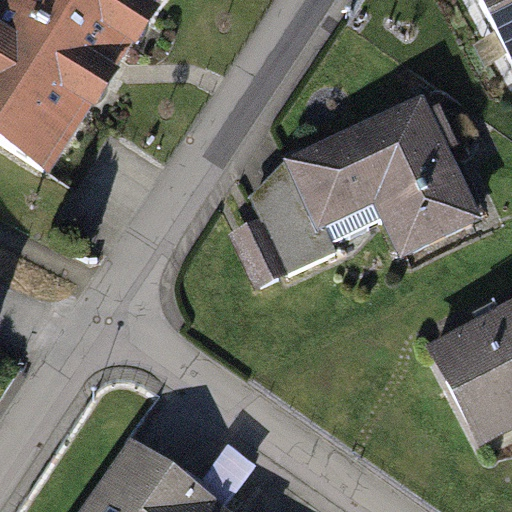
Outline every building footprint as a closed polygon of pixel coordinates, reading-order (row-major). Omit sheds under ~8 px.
[(180,0),(4,0),(0,7),(0,134),(61,175),(180,0)] [(511,0),(481,0),(511,64),(511,0)] [(440,95),(298,163),(331,233),(395,203),(421,257),(500,220),(440,95)] [(277,228),(239,243),(262,298),(300,283),(277,228)] [(511,320),(442,356),(490,450),(511,438),(511,320)] [(218,511),(129,451),(87,511),(218,511)]
